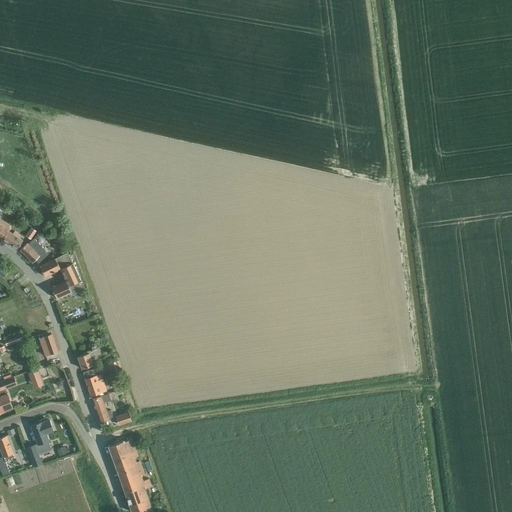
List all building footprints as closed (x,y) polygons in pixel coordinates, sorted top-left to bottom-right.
[(0,237),(1,238),(2,238),(8,230),(11,226),(0,218),(0,237)] [(8,230),(2,238),(4,240),(11,245),(17,249),(23,240),(19,238),(21,235),(15,231),(13,234),(8,230)] [(35,233),(31,230),(26,236),(29,239),(30,239),(35,233)] [(26,244),(20,250),(25,255),(32,262),(36,258),(40,262),(49,253),(35,239),(30,243),(29,241),(26,244)] [(67,253),(40,266),(40,267),(45,277),(61,269),(64,275),(66,281),(52,288),(54,292),(52,293),(55,299),(71,292),(68,286),(78,281),(76,276),(79,275),(73,263),(72,263),(67,253)] [(0,274),(4,277),(8,270),(0,265),(0,274)] [(51,334),(44,336),(50,354),(57,351),(54,342),(51,334)] [(91,358),(101,354),(99,347),(83,353),(84,354),(78,357),(82,369),(93,365),(91,358)] [(84,373),(92,395),(106,390),(100,374),(97,375),(95,369),(84,373)] [(2,374),(4,380),(11,377),(9,371),(2,374)] [(37,371),(29,373),(31,379),(31,381),(39,378),(39,376),(37,371)] [(4,380),(0,381),(0,390),(15,385),(12,377),(11,378),(4,380)] [(7,393),(0,395),(0,412),(13,408),(7,393)] [(93,399),(100,420),(100,422),(113,417),(111,409),(106,411),(103,403),(111,400),(108,393),(93,399)] [(128,413),(117,417),(119,424),(130,420),(128,413)] [(35,444),(27,447),(33,466),(42,463),(39,455),(52,450),(48,440),(45,433),(53,430),(49,420),(42,422),(41,422),(31,426),(38,443),(35,444)] [(6,436),(0,437),(0,449),(3,457),(0,458),(0,470),(1,471),(2,476),(9,474),(5,462),(15,458),(6,436)] [(151,485),(149,480),(148,478),(142,480),(140,475),(144,473),(139,459),(135,461),(134,456),(137,455),(131,438),(124,441),(124,440),(108,445),(124,493),(125,493),(131,511),(150,505),(144,488),(151,485)] [(65,446),(56,449),(59,456),(67,453),(67,452),(69,451),(68,447),(65,448),(65,446)]
